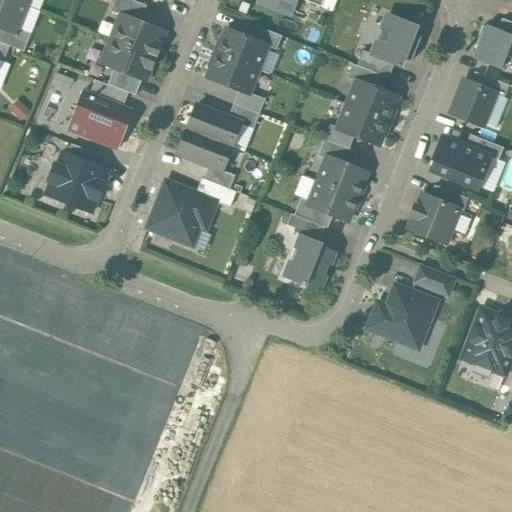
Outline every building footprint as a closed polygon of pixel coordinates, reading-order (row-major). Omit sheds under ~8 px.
[(27,5),(12,0),(0,0),(0,27),(16,33),(18,29),(27,5)] [(146,6),(132,0),(115,0),(111,11),(120,15),(140,22),(146,6)] [(258,0),(258,1),(292,15),(298,0),(258,0)] [(431,29),(393,14),(376,55),(366,51),(360,66),(379,73),(393,79),(398,64),(415,70),(431,29)] [(140,22),(120,15),(111,39),(156,57),(156,56),(155,56),(159,46),(160,46),(160,45),(160,44),(165,32),(140,22)] [(511,22),(502,18),(497,29),(511,35),(511,22)] [(486,25),(473,58),(482,62),(501,69),(506,57),(511,40),(511,35),(497,29),(486,25)] [(282,36),(256,26),(250,38),(267,45),(267,46),(276,50),(282,36)] [(31,34),(18,29),(16,33),(0,27),(0,42),(9,46),(24,52),(31,34)] [(250,38),(226,29),(217,53),(258,69),(267,46),(267,45),(250,38)] [(156,57),(111,39),(101,63),(114,68),(142,79),(146,81),(150,69),(151,69),(151,67),(155,57),(156,57)] [(9,46),(0,42),(0,60),(3,62),(9,46)] [(258,69),(217,53),(207,77),(239,90),(248,94),(248,93),(258,69)] [(360,66),(352,64),(347,78),(356,81),(373,87),(379,73),(360,66)] [(142,79),(114,68),(107,85),(128,93),(135,96),(142,79)] [(508,85),(475,72),(470,83),(495,92),(494,94),(503,97),(508,85)] [(107,85),(95,80),(89,95),(122,108),(128,93),(107,85)] [(470,83),(464,80),(451,113),(482,125),(483,122),(494,94),(495,92),(470,83)] [(373,87),(356,81),(347,105),(388,121),(397,97),(373,87)] [(265,99),(248,93),(248,94),(239,90),(234,103),(259,113),(265,99)] [(89,95),(81,92),(72,114),(86,120),(81,134),(118,149),(133,112),(122,108),(89,95)] [(259,113),(234,103),(227,118),(240,123),(240,124),(253,129),(259,113)] [(227,118),(196,105),(186,129),(231,147),(240,124),(240,123),(227,118)] [(388,121),(347,105),(337,128),(337,129),(354,135),(378,145),(388,121)] [(354,135),(337,129),(337,128),(329,125),(324,139),(349,148),(354,135)] [(231,147),(186,129),(177,153),(208,166),(221,171),(222,170),(231,147)] [(503,148),(470,134),(465,146),(490,156),(490,157),(498,160),(503,148)] [(465,146),(442,137),(437,149),(441,150),(437,159),(436,158),(431,171),(463,184),(463,183),(477,189),(483,174),(490,157),(490,156),(465,146)] [(349,148),(324,139),(317,156),(325,159),(326,157),(352,167),(357,152),(349,148)] [(104,157),(71,144),(67,155),(99,168),(104,157)] [(67,155),(63,153),(64,153),(62,152),(61,153),(62,154),(58,166),(54,164),(48,180),(51,181),(47,193),(46,193),(45,195),(47,195),(47,194),(59,199),(59,200),(78,208),(78,207),(90,211),(90,212),(92,213),(92,211),(91,211),(96,199),(98,200),(104,184),(102,183),(107,172),(108,172),(108,170),(107,170),(106,171),(99,168),(67,155)] [(352,167),(326,157),(325,159),(317,181),(358,197),(367,173),(352,167)] [(221,171),(208,166),(204,179),(229,189),(235,175),(222,170),(221,171)] [(204,179),(201,178),(196,193),(216,201),(216,203),(229,208),(235,192),(229,189),(204,179)] [(182,188),(166,181),(155,208),(157,208),(155,214),(153,213),(147,228),(153,230),(192,246),(200,226),(205,229),(216,203),(216,201),(196,193),(192,192),(191,194),(181,190),(182,188)] [(358,197),(317,181),(309,201),(307,205),(332,215),(348,221),(358,197)] [(468,198),(434,185),(429,197),(459,209),(459,210),(462,211),(468,198)] [(429,197),(421,194),(416,206),(415,205),(410,216),(412,216),(408,228),(446,243),(459,210),(459,209),(429,197)] [(309,201),(301,197),(294,215),(325,227),(327,228),(332,215),(307,205),(309,201)] [(294,215),(291,214),(287,225),(294,228),(293,232),(300,235),(319,242),(325,227),(294,215)] [(319,242),(300,235),(295,248),(290,261),(289,261),(283,277),(304,285),(305,283),(321,289),(326,275),(323,274),(327,264),(330,265),(336,252),(320,245),(321,243),(319,242)] [(454,280),(420,266),(414,282),(447,296),(454,280)] [(437,301),(394,284),(383,313),(374,310),(366,329),(412,347),(417,334),(423,336),(437,301)] [(511,354),(511,322),(481,310),(462,358),(475,362),(473,366),(491,373),(492,369),(504,374),(510,358),(511,354)]
